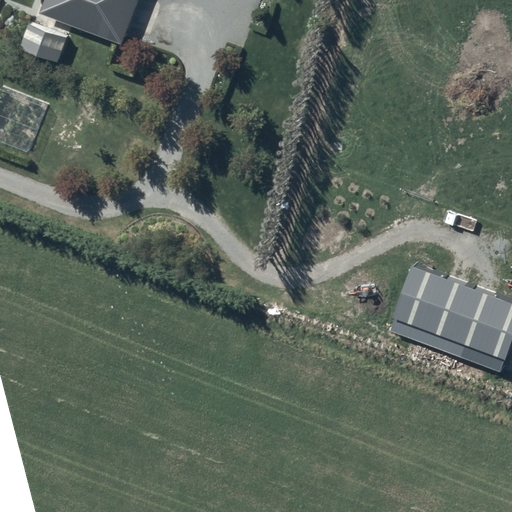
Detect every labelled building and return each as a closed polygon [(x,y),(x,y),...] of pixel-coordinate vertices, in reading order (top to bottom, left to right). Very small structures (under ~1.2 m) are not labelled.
[(49,0),(45,13),(125,42),(140,0),(49,0)] [(73,31),(36,20),(26,47),(65,58),(73,31)] [(354,134),(373,57),(355,53),(337,130),(354,134)] [(48,102),(4,88),(0,102),(0,136),(34,148),(48,102)] [(511,293),(421,261),(402,314),(511,354),(511,293)]
